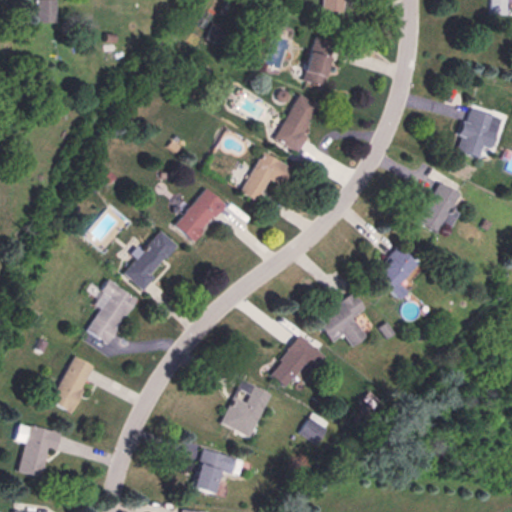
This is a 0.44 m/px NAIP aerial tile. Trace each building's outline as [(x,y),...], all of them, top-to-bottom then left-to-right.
[(53,0),(34,0),(34,22),(53,22),(53,0)] [(339,0),(318,0),(318,12),(339,12),(339,0)] [(503,0),(487,0),(487,15),(503,15),(503,0)] [(296,82),(318,87),(328,41),(307,37),(296,82)] [(270,141),(292,151),(314,106),(292,95),(270,141)] [(488,150),(497,119),(463,109),(451,150),(475,157),(478,147),(488,150)] [(252,202),(263,180),(277,187),(286,168),(256,153),(235,194),(252,202)] [(412,222),(432,233),(438,222),(446,226),(453,213),(446,209),(455,194),(434,182),(412,222)] [(219,205),(199,189),(168,226),(188,242),(219,205)] [(117,273),(136,289),(172,246),(153,230),(117,273)] [(393,298),(400,291),(393,284),(413,264),(395,247),(368,274),(393,298)] [(131,299),(103,280),(87,304),(95,309),(80,330),(101,344),(131,299)] [(338,335),(347,347),(361,337),(348,318),(360,309),(348,293),(311,320),(327,342),(338,335)] [(263,373),(281,387),(299,364),(308,371),(320,356),(294,336),(263,373)] [(67,413),(88,366),(67,356),(45,403),(67,413)] [(245,437),(265,394),(235,380),(215,424),(245,437)] [(36,478),(42,450),(50,451),(54,433),(22,426),(19,438),(12,437),(11,440),(19,442),(12,473),(36,478)] [(188,488),(209,493),(215,470),(233,475),(237,460),(198,450),(188,488)]
